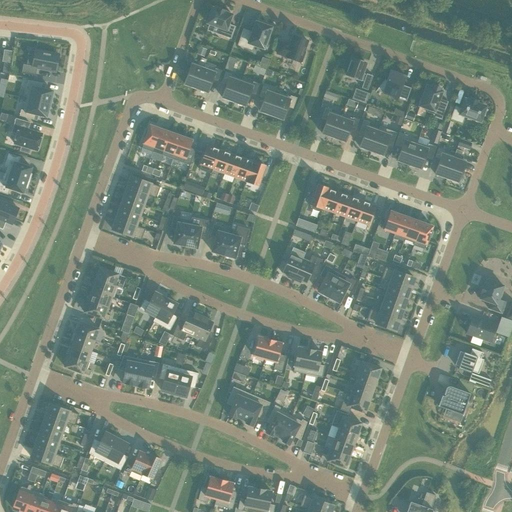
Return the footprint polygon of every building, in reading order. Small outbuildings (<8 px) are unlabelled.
[(219,34),(231,39),(235,26),(229,24),(232,14),(225,12),(225,11),(217,8),(217,9),(212,7),(210,13),(207,12),(204,20),(207,21),(207,23),(222,28),(219,34)] [(252,51),(254,45),(263,48),(264,46),(267,47),(270,38),(268,37),(271,28),(256,22),(252,32),(243,28),(237,45),(252,51)] [(307,41),(294,36),(290,46),(287,45),(287,44),(281,42),(277,54),(287,57),(286,58),(300,62),(300,61),(301,62),(305,52),(303,51),(307,41)] [(4,50),(2,62),(10,63),(12,51),(4,50)] [(23,66),(21,74),(37,76),(38,68),(56,71),(58,55),(35,51),(32,67),(23,66)] [(203,68),(204,66),(206,59),(201,57),(198,64),(192,62),(184,84),(196,88),(203,68)] [(362,61),(352,57),(345,75),(356,79),(355,79),(361,81),(364,82),(361,88),(367,90),(373,76),(366,73),(366,74),(364,73),(367,64),(362,63),(363,61),(362,60),(362,61)] [(214,72),(203,68),(196,88),(207,92),(212,79),(217,81),(221,70),(215,68),(214,72)] [(405,101),(406,101),(411,88),(402,85),(405,76),(391,71),(387,80),(385,80),(385,79),(376,90),(376,91),(378,89),(384,91),(383,93),(397,98),(405,101)] [(234,102),(242,80),(231,76),(231,74),(225,72),(221,83),(227,85),(222,98),(234,102)] [(29,87),(26,98),(49,104),(53,91),(42,89),(43,83),(28,80),(26,86),(29,87)] [(252,83),(242,80),(234,102),(245,106),(250,93),(255,95),(259,84),(253,82),(252,83)] [(432,87),(426,85),(419,106),(427,109),(426,112),(433,114),(432,116),(441,119),(448,102),(441,99),(441,100),(439,99),(442,91),(440,90),(441,88),(432,85),(432,87)] [(278,95),(268,91),(269,88),(263,86),(259,96),(264,98),(260,111),(271,115),(278,95)] [(279,93),(278,95),(271,115),(283,119),(287,107),(293,109),(297,98),(290,95),(290,97),(279,93)] [(21,110),(19,116),(34,120),(36,114),(46,117),(49,104),(26,98),(23,110),(21,110)] [(451,119),(462,123),(464,116),(480,122),(482,115),(484,116),(486,109),(485,108),(485,106),(476,103),(477,101),(470,99),(470,101),(465,99),(461,108),(455,106),(451,119)] [(356,108),(364,111),(366,105),(358,102),(356,108)] [(331,110),(325,107),(321,118),(327,120),(322,133),(333,138),(341,117),(341,118),(342,115),(331,111),(331,110)] [(341,118),(341,117),(333,138),(345,142),(350,126),(356,128),(359,120),(353,117),(351,121),(341,118)] [(13,118),(9,131),(14,133),(11,143),(20,146),(19,148),(29,151),(29,149),(37,151),(42,134),(32,131),(34,125),(13,118)] [(369,122),(363,120),(358,134),(364,136),(360,147),(371,151),(379,129),(368,125),(369,122)] [(146,137),(142,148),(154,152),(162,129),(150,125),(148,131),(146,130),(144,137),(146,137)] [(397,133),(380,126),(379,129),(371,151),(382,155),(386,144),(392,146),(397,133)] [(162,129),(154,152),(166,156),(174,134),(162,129)] [(407,135),(399,132),(394,145),(402,147),(397,161),(409,165),(417,142),(418,140),(407,136),(407,135)] [(174,134),(166,156),(178,161),(186,138),(174,134)] [(186,138),(178,161),(190,165),(195,150),(189,148),(192,140),(186,138)] [(471,143),(460,139),(457,146),(469,150),(471,143)] [(417,142),(409,165),(420,169),(424,157),(432,159),(436,147),(428,144),(427,146),(417,142)] [(219,150),(207,146),(199,169),(211,174),(213,169),(212,169),(219,150)] [(444,150),(438,148),(435,157),(440,159),(435,174),(446,178),(454,156),(454,155),(444,152),(444,150)] [(456,149),(454,155),(454,156),(446,178),(458,182),(466,160),(460,158),(462,151),(456,149)] [(230,154),(219,150),(212,169),(213,169),(223,173),(230,154)] [(8,153),(4,165),(7,166),(5,173),(7,174),(29,181),(31,174),(29,174),(31,168),(18,163),(20,157),(8,153)] [(242,158),(230,154),(223,173),(235,177),(242,158)] [(253,162),(242,158),(235,177),(246,181),(253,162)] [(265,166),(253,162),(246,181),(258,185),(262,174),(263,174),(265,168),(264,168),(265,166)] [(0,178),(0,191),(7,194),(9,188),(23,193),(25,187),(27,188),(29,181),(7,174),(5,181),(0,178)] [(128,188),(147,194),(156,198),(160,186),(132,176),(128,188)] [(192,193),(195,184),(186,181),(183,190),(192,193)] [(330,189),(318,185),(317,187),(316,187),(313,193),(315,193),(310,207),(322,211),(323,209),(330,190),(330,189)] [(124,198),(143,205),(147,194),(128,188),(124,198)] [(340,193),(330,190),(323,209),(334,212),(340,193)] [(352,197),(340,193),(334,212),(345,216),(352,197)] [(363,201),(352,197),(345,216),(356,221),(363,201)] [(120,208),(139,215),(143,205),(124,198),(120,208)] [(0,225),(2,222),(4,223),(4,221),(11,224),(18,208),(0,200),(0,225)] [(375,206),(363,201),(356,221),(368,225),(375,206)] [(216,203),(213,212),(220,213),(222,205),(216,203)] [(116,219),(136,225),(139,215),(120,208),(116,219)] [(402,215),(392,212),(385,231),(395,234),(402,215)] [(173,215),(171,227),(176,228),(173,243),(185,245),(190,222),(179,220),(180,217),(173,215)] [(412,219),(402,215),(395,234),(405,238),(412,219)] [(145,229),(136,225),(116,219),(112,230),(141,240),(145,229)] [(298,219),(296,226),(314,232),(316,225),(298,219)] [(422,223),(412,219),(405,238),(415,242),(422,223)] [(190,222),(185,245),(197,248),(200,233),(206,234),(208,222),(201,221),(201,224),(190,222)] [(432,226),(422,223),(415,242),(425,245),(432,226)] [(213,224),(210,235),(216,237),(212,251),(223,255),(230,232),(219,229),(220,226),(213,224)] [(230,232),(223,255),(235,258),(239,244),(244,245),(249,229),(238,226),(235,234),(230,232)] [(303,234),(301,239),(309,242),(311,237),(303,234)] [(302,259),(291,254),(282,274),(287,276),(287,277),(293,280),(302,259)] [(309,262),(302,259),(293,280),(300,283),(300,282),(305,284),(317,257),(312,255),(309,262)] [(325,278),(318,292),(328,297),(340,274),(331,269),(331,268),(325,265),(320,275),(325,278)] [(391,282),(410,288),(414,277),(385,267),(381,278),(391,282)] [(120,275),(100,268),(99,270),(98,270),(95,279),(116,286),(120,275)] [(340,274),(328,297),(339,303),(346,289),(351,292),(357,281),(351,278),(350,279),(340,274)] [(496,281),(489,279),(488,278),(488,280),(486,280),(484,285),(481,293),(479,299),(490,302),(488,308),(501,313),(505,302),(498,300),(503,286),(495,283),(496,281)] [(116,286),(95,279),(93,285),(94,285),(92,290),(112,297),(116,286)] [(406,299),(410,288),(391,282),(387,292),(406,299)] [(112,297),(92,290),(90,294),(89,294),(87,300),(109,308),(112,297)] [(144,299),(140,308),(144,311),(143,311),(155,318),(166,297),(154,291),(149,302),(144,299)] [(403,309),(406,299),(387,292),(384,303),(403,309)] [(155,318),(153,321),(170,330),(177,317),(172,314),(178,303),(166,297),(155,318)] [(109,308),(87,300),(84,309),(85,309),(84,312),(109,321),(110,316),(106,314),(109,308)] [(138,306),(130,303),(128,309),(136,312),(138,306)] [(399,320),(403,309),(384,303),(380,313),(399,320)] [(395,331),(399,320),(380,313),(370,309),(366,321),(395,331)] [(195,314),(190,312),(178,338),(183,340),(186,333),(192,336),(201,315),(195,313),(195,314)] [(134,317),(126,314),(124,322),(131,325),(134,317)] [(208,319),(208,318),(202,315),(192,336),(199,339),(196,345),(207,350),(212,337),(207,334),(213,321),(208,319)] [(496,325),(472,316),(466,333),(490,342),(496,325)] [(511,327),(511,320),(501,317),(495,333),(509,337),(511,327)] [(98,329),(80,323),(79,325),(78,325),(75,333),(94,340),(98,329)] [(94,340),(75,333),(73,339),(74,340),(72,345),(91,351),(94,340)] [(259,337),(253,356),(265,359),(270,340),(259,337)] [(281,343),(270,340),(265,359),(276,362),(281,343)] [(91,351),(72,345),(71,349),(70,349),(67,355),(89,363),(89,362),(87,361),(91,351)] [(298,347),(293,371),(305,374),(310,350),(298,347)] [(460,351),(455,365),(459,366),(458,369),(471,373),(472,371),(478,374),(483,359),(481,358),(483,352),(472,349),(470,354),(460,351)] [(321,352),(310,350),(305,374),(322,377),(325,362),(319,360),(321,352)] [(89,363),(67,355),(64,363),(65,364),(64,366),(89,375),(91,371),(87,369),(89,363)] [(135,385),(140,359),(123,356),(118,370),(125,372),(122,383),(135,385)] [(150,377),(155,378),(158,363),(140,359),(135,385),(148,388),(150,377)] [(381,368),(356,360),(354,364),(358,366),(356,372),(378,380),(381,371),(380,371),(381,368)] [(163,364),(159,377),(165,379),(161,391),(164,392),(171,394),(174,395),(181,369),(163,364)] [(181,369),(174,395),(177,395),(177,396),(184,398),(184,397),(187,398),(190,385),(196,387),(199,374),(181,369)] [(378,380),(356,372),(356,373),(358,374),(354,384),(373,390),(374,386),(375,386),(378,380)] [(472,374),(469,382),(488,389),(491,381),(472,374)] [(373,390),(354,384),(351,394),(370,401),(372,395),(371,395),(373,390)] [(470,394),(450,386),(449,386),(449,387),(448,387),(447,387),(447,388),(446,388),(444,395),(444,396),(442,395),(440,401),(438,406),(453,411),(453,413),(462,416),(470,394)] [(252,397),(233,389),(228,401),(234,404),(229,416),(235,418),(236,417),(242,419),(252,397)] [(370,401),(351,394),(346,406),(365,412),(366,410),(367,410),(370,401)] [(270,405),(252,397),(242,419),(247,421),(247,423),(253,426),(258,414),(264,417),(270,405)] [(46,415),(65,422),(75,425),(79,414),(50,404),(46,415)] [(268,419),(272,421),(266,432),(273,436),(274,434),(278,437),(290,415),(279,409),(280,407),(275,405),(268,419)] [(42,425),(61,432),(65,422),(46,415),(42,425)] [(301,421),(290,415),(278,437),(283,439),(282,441),(289,445),(295,433),(301,437),(307,422),(302,419),(301,421)] [(361,423),(343,417),(339,428),(358,435),(361,426),(360,426),(361,423)] [(42,425),(39,436),(58,443),(61,432),(42,425)] [(358,435),(339,428),(335,439),(353,445),(355,441),(356,441),(358,435)] [(94,440),(89,453),(104,461),(117,437),(114,436),(108,432),(105,431),(99,443),(94,440)] [(35,446),(54,453),(58,443),(39,436),(35,446)] [(117,437),(104,461),(119,469),(126,457),(122,455),(128,444),(126,442),(119,438),(119,439),(117,437)] [(353,445),(335,439),(331,449),(329,448),(329,449),(350,456),(352,450),(351,450),(353,445)] [(314,443),(313,443),(307,441),(303,452),(310,455),(314,443)] [(64,456),(54,453),(35,446),(31,457),(60,468),(64,456)] [(350,456),(329,449),(326,455),(322,453),(321,458),(345,467),(346,464),(347,465),(350,456)] [(150,455),(139,451),(135,461),(129,459),(124,470),(130,473),(131,471),(141,476),(150,455)] [(160,459),(150,455),(141,476),(142,476),(142,474),(151,478),(150,482),(156,485),(161,474),(155,471),(160,459)] [(221,481),(210,477),(207,488),(201,487),(198,500),(207,502),(209,497),(216,499),(221,481)] [(233,484),(221,481),(216,499),(223,501),(222,506),(232,509),(235,497),(229,496),(233,484)] [(15,502),(13,508),(23,511),(31,490),(32,486),(28,485),(27,489),(21,487),(18,496),(16,495),(13,501),(15,502)] [(260,489),(248,487),(246,499),(240,498),(237,510),(248,511),(249,507),(256,508),(260,489)] [(271,491),(260,489),(256,508),(263,510),(262,511),(273,511),(275,505),(269,504),(271,491)] [(31,490),(23,511),(34,511),(40,496),(41,494),(31,490)] [(429,511),(435,495),(426,492),(421,506),(410,502),(406,511),(429,511)] [(309,509),(316,511),(329,511),(332,505),(304,495),(300,506),(309,509)] [(40,496),(34,511),(46,511),(51,499),(40,496)] [(51,499),(46,511),(57,511),(62,501),(51,497),(51,499)] [(62,501),(57,511),(74,511),(78,505),(72,503),(72,505),(62,501)]
